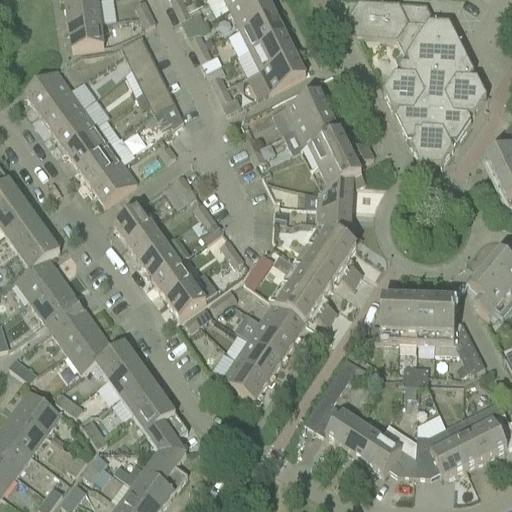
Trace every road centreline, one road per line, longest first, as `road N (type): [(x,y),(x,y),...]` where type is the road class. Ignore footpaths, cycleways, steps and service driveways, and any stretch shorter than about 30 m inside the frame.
road 1 (residential): [(77,242),(233,451)]
road 2 (residential): [(77,242),(216,146)]
road 3 (residential): [(150,0),(216,146)]
road 4 (residential): [(0,137),(77,242)]
road 5 (residential): [(216,146),(252,261)]
